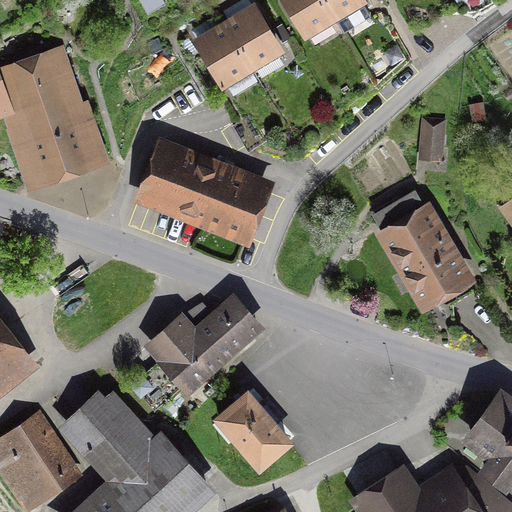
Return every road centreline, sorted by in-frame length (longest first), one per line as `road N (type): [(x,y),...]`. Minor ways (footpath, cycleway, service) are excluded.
road 1 (residential): [(511,13),(304,178),(267,297)]
road 2 (tertiary): [(0,201),(99,228),(267,297)]
road 3 (tertiary): [(267,297),(511,374)]
